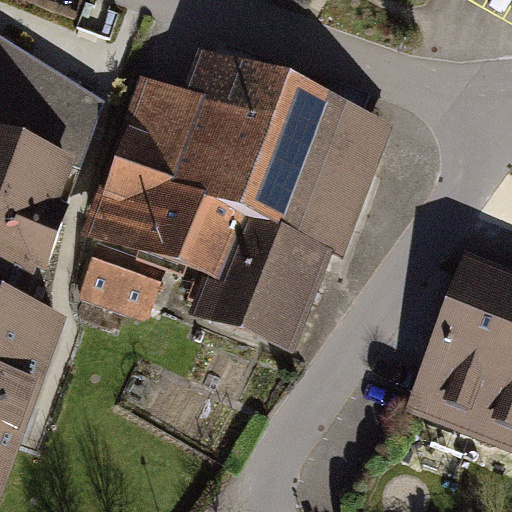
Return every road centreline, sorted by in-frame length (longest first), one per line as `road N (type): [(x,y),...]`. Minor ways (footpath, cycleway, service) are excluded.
road 1 (residential): [(511,128),(301,418),(273,511)]
road 2 (residential): [(182,0),(511,126)]
